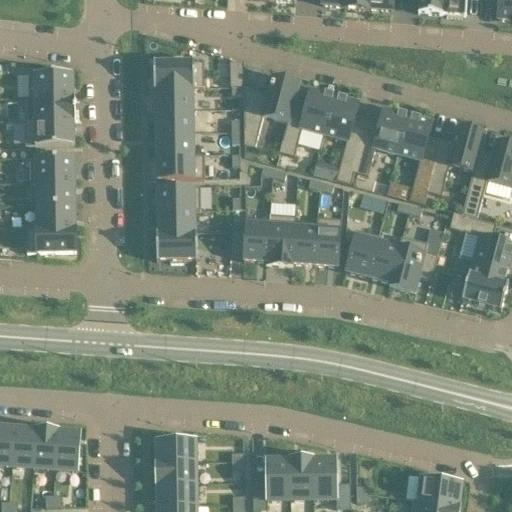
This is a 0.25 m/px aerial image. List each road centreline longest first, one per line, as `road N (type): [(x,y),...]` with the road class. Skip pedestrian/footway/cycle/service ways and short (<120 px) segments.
road 1 (tertiary): [(511,411),(324,361),(102,347)]
road 2 (residential): [(105,286),(332,301),(492,335),(511,329)]
road 3 (residential): [(109,407),(274,417),(484,464)]
road 4 (residential): [(511,123),(235,47),(197,22)]
road 5 (residential): [(511,45),(197,22)]
road 6 (residential): [(105,286),(103,44)]
